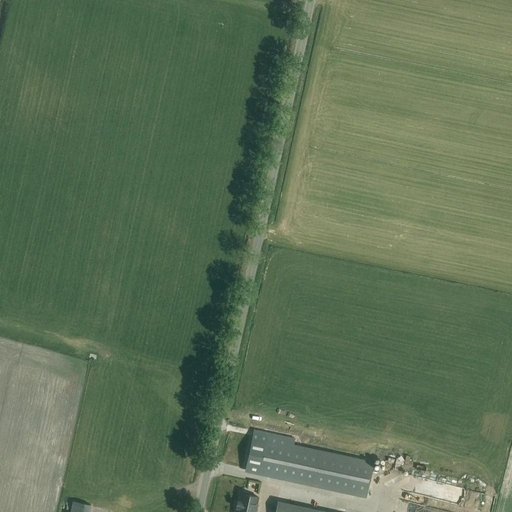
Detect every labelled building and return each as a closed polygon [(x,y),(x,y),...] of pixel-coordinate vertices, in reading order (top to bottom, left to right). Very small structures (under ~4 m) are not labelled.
[(378,505),(386,465),(266,439),(259,472),(347,490),(346,498),(378,505)] [(249,459),(256,461),(259,448),(252,446),(249,459)] [(459,500),(459,489),(451,489),(451,500),(459,500)] [(242,493),(240,493),(236,511),(254,511),(258,497),(249,495),(248,492),(244,491),(242,493)] [(339,511),(278,501),(275,511),(339,511)] [(400,509),(419,511),(437,511),(438,507),(402,501),(400,509)]
